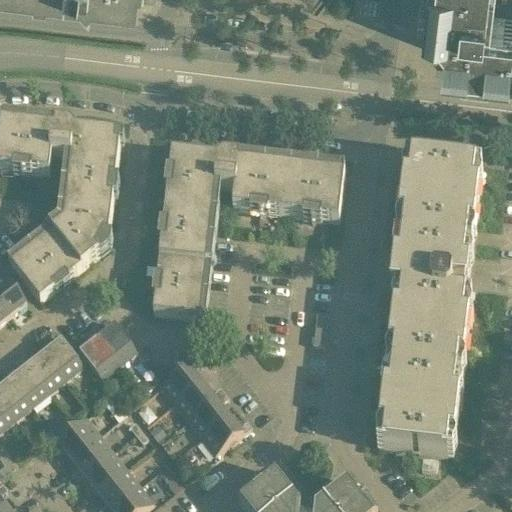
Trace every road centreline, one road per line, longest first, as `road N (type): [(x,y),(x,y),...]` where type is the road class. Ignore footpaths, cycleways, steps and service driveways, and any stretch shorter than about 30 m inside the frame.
road 1 (residential): [(0,365),(106,287),(130,322),(157,337),(218,347),(236,362)]
road 2 (residential): [(354,268),(336,425),(343,458),(390,511)]
road 3 (residential): [(144,109),(370,143)]
road 4 (residential): [(381,56),(191,26),(161,35)]
road 5 (residential): [(236,362),(248,257),(310,262)]
road 6 (residential): [(161,35),(0,19)]
road 7 (residential): [(310,262),(287,420)]
road 8 (residential): [(0,92),(74,93),(144,109)]
road 9 (residential): [(451,511),(503,473),(511,407)]
road 10 (residential): [(354,268),(370,143)]
road 11 (residential): [(215,511),(227,491),(288,445),(287,420)]
